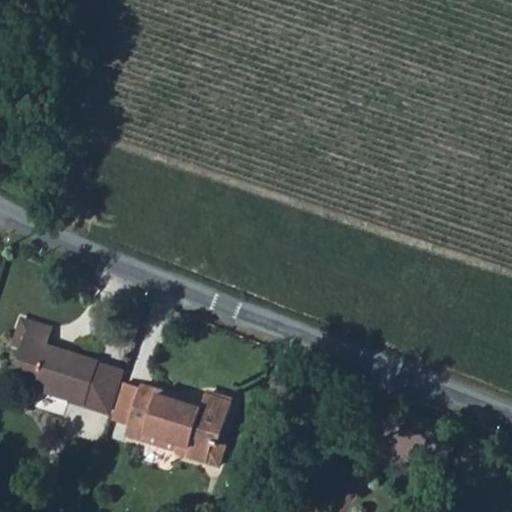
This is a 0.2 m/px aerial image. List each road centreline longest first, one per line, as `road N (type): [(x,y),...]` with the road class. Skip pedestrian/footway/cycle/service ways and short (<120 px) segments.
road 1 (unclassified): [(0,210),(77,252),(511,418)]
road 2 (unknown): [(80,104),(77,252)]
